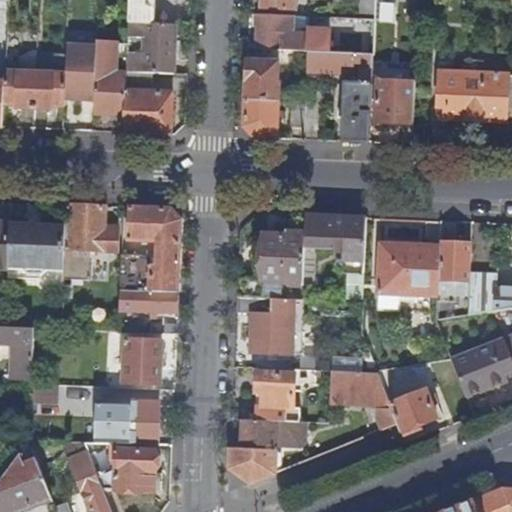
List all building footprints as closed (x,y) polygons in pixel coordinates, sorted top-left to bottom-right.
[(76,0),(70,0),(70,22),(84,22),(84,5),(76,5),(76,0)] [(155,25),(155,0),(130,0),(130,24),(155,25)] [(262,0),(262,11),(300,12),(300,0),(262,0)] [(377,0),(361,0),(361,14),(377,15),(377,0)] [(420,0),(410,0),(410,15),(420,15),(420,0)] [(295,17),(262,16),(261,50),(311,52),(334,53),(335,33),(312,32),(312,35),(295,35),(295,17)] [(84,22),(70,22),(69,36),(83,36),(84,22)] [(155,25),(130,24),(128,74),(154,75),(176,76),(178,26),(155,25)] [(99,43),(96,116),(127,117),(128,92),(128,90),(128,74),(117,73),(118,44),(99,43)] [(334,53),(311,52),(310,77),(330,78),(330,73),(354,74),(355,66),(374,67),(375,55),(334,53)] [(278,83),(279,65),(249,63),(248,100),(281,101),(281,83),(278,83)] [(484,125),(486,122),(511,122),(511,77),(484,77),(485,64),(468,63),(467,76),(442,76),(441,108),(447,109),(447,121),(465,121),(469,125),(484,125)] [(37,75),(8,74),(7,84),(6,105),(20,105),(20,109),(36,110),(37,75)] [(128,90),(154,90),(154,75),(128,74),(128,90)] [(66,108),(66,103),(67,77),(37,75),(36,110),(53,111),(53,107),(66,108)] [(416,126),(417,84),(379,83),(378,125),(416,126)] [(348,84),(345,143),(371,144),(373,86),(348,84)] [(128,92),(127,117),(126,135),(169,137),(170,111),(175,111),(175,95),(128,92)] [(257,139),(279,140),(281,101),(248,100),(247,129),(257,139)] [(307,128),(309,102),(294,101),(293,127),(307,128)] [(82,103),(66,103),(66,108),(65,132),(81,133),(82,103)] [(107,209),(67,208),(66,227),(65,253),(119,254),(120,236),(106,235),(107,209)] [(123,258),(122,294),(143,294),(143,288),(150,288),(150,295),(179,295),(181,223),(171,212),(129,210),(129,244),(159,245),(158,268),(151,268),(151,282),(146,282),(146,268),(141,268),(141,259),(123,258)] [(307,236),(304,287),(314,287),(316,248),(335,249),(335,252),(346,253),(345,272),(366,273),(367,219),(308,217),(307,236)] [(0,272),(8,273),(10,225),(0,224),(0,272)] [(64,289),(65,253),(66,227),(10,225),(8,273),(8,281),(39,282),(46,289),(64,289)] [(304,287),(307,236),(289,235),(289,237),(265,236),(264,242),(259,248),(264,253),(260,255),(260,263),(263,266),(257,271),(263,276),(263,280),(240,279),(240,298),(291,301),(291,286),(304,287)] [(460,305),(461,283),(470,284),(470,274),(471,246),(442,245),(442,249),(440,297),(439,304),(460,305)] [(440,297),(442,249),(382,246),(380,296),(440,297)] [(511,291),(495,291),(496,275),(470,274),(470,284),(468,318),(479,316),(511,311),(511,291)] [(179,295),(150,295),(143,294),(122,294),(120,335),(151,336),(152,315),(178,316),(179,295)] [(291,301),(240,298),(239,314),(254,314),(252,355),(262,355),(279,356),(303,357),(305,301),(291,301)] [(0,347),(33,349),(34,331),(6,330),(0,330),(0,347)] [(511,338),(454,361),(470,401),(511,383),(508,376),(511,373),(511,338)] [(162,346),(126,344),(124,386),(160,387),(162,346)] [(333,372),(332,405),(392,408),(393,407),(380,374),(333,372)] [(264,407),(258,407),(258,422),(301,424),(302,409),(296,409),(297,376),(260,374),(259,394),(264,395),(264,407)] [(39,410),(59,405),(54,383),(33,388),(39,410)] [(439,421),(428,393),(393,407),(393,408),(401,426),(404,435),(439,421)] [(98,447),(135,448),(158,449),(160,405),(100,403),(98,447)] [(258,422),(246,422),(245,451),(234,450),(234,471),(254,485),(278,476),(279,446),(302,447),(307,444),(308,425),(301,424),(258,422)] [(13,453),(20,458),(30,444),(13,443),(13,453)] [(30,444),(20,458),(0,486),(0,511),(17,511),(30,507),(32,511),(42,511),(39,503),(52,498),(30,444)] [(110,511),(103,493),(85,446),(66,446),(92,511),(110,511)] [(135,455),(135,448),(98,447),(85,446),(103,493),(156,496),(157,476),(160,471),(161,462),(157,458),(157,455),(135,455)] [(511,511),(511,492),(508,492),(456,511),(511,511)]
